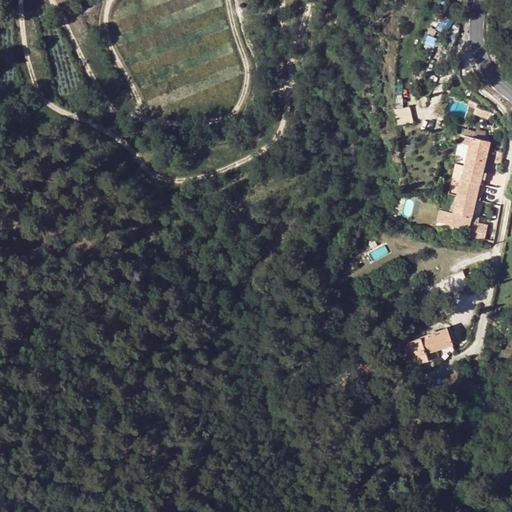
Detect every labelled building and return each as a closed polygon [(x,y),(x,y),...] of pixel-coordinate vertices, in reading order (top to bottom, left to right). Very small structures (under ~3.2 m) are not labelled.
[(471,132),(463,130),(460,144),(469,146),(465,166),(458,165),(455,178),(461,179),(457,197),(450,195),(446,211),(444,211),(439,230),(447,232),(451,212),(454,213),(454,218),(461,220),(462,216),(472,218),(490,142),(484,141),(470,138),(471,132)] [(486,135),(471,132),(470,138),(484,141),(486,135)] [(436,229),(439,230),(444,211),(441,210),(436,229)] [(488,226),(471,222),(467,238),(484,242),(488,226)] [(468,285),(463,272),(452,276),(453,278),(443,282),(447,293),(468,285)] [(427,354),(453,346),(447,330),(408,343),(415,366),(429,362),(427,354)] [(376,372),(369,360),(361,365),(369,377),(376,372)] [(333,362),(323,372),(331,381),(337,375),(333,362)]
